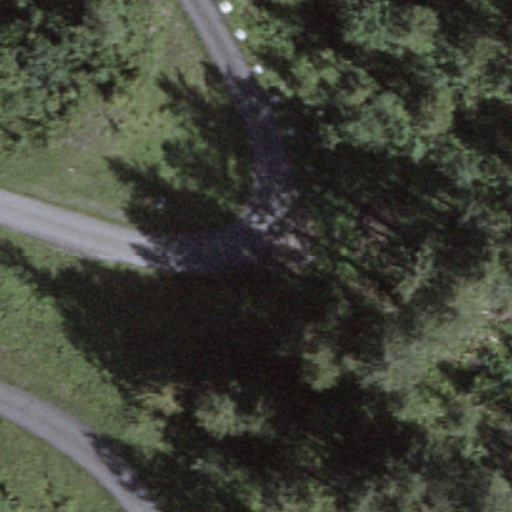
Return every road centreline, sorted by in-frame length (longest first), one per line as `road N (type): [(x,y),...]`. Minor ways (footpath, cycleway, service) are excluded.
road 1 (track): [(0,208),(128,247),(177,252),(218,246),(247,227),(264,203),(262,137),(192,0)]
road 2 (track): [(142,511),(62,433),(0,403)]
